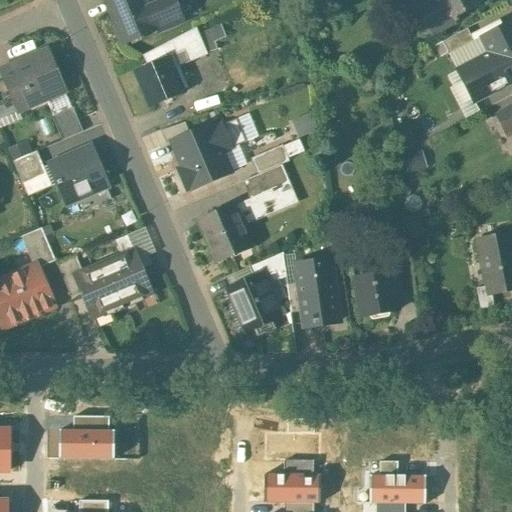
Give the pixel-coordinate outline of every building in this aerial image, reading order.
[(142,0),(104,0),(123,44),(155,31),(156,32),(182,22),(173,0),(172,0),(147,11),(142,0)] [(444,0),(425,0),(415,5),(431,35),(457,21),(455,17),(453,18),(444,0)] [(444,0),(453,18),(455,17),(482,3),(480,0),(444,0)] [(511,21),(481,37),(490,54),(499,73),(506,69),(511,65),(511,21)] [(220,25),(197,35),(205,54),(217,50),(214,43),(225,38),(220,25)] [(194,29),(142,56),(147,67),(168,58),(168,59),(185,52),(189,62),(205,56),(205,54),(197,35),(194,29)] [(466,29),(442,43),(449,55),(473,42),(466,29)] [(47,52),(0,71),(0,105),(11,101),(15,111),(64,91),(47,52)] [(499,73),(490,54),(457,72),(474,102),(511,81),(511,80),(506,69),(499,73)] [(147,67),(135,72),(150,107),(183,94),(182,91),(176,77),(168,59),(168,58),(147,67)] [(181,75),(176,77),(182,91),(187,88),(181,75)] [(511,105),(494,115),(504,134),(511,130),(511,105)] [(72,108),(51,117),(62,141),(82,132),(72,108)] [(317,129),(310,113),(294,121),(301,136),(317,129)] [(184,123),(160,131),(166,144),(170,142),(170,141),(189,133),(184,123)] [(207,132),(205,126),(189,133),(170,141),(170,142),(171,143),(173,142),(181,161),(179,162),(182,168),(177,170),(186,191),(191,189),(191,190),(230,174),(221,152),(231,148),(222,125),(207,132)] [(282,145),(250,159),(257,175),(281,165),(289,162),(282,145)] [(89,148),(48,166),(65,204),(91,193),(89,188),(103,182),(89,148)] [(406,154),(410,172),(428,168),(423,149),(406,154)] [(36,152),(13,162),(21,182),(44,172),(36,152)] [(257,175),(242,182),(250,200),(252,199),(289,183),(281,165),(257,175)] [(289,183),(252,199),(260,217),(297,202),(289,183)] [(233,205),(198,220),(216,263),(234,256),(232,252),(247,246),(249,249),(251,248),(233,205)] [(400,224),(385,226),(389,251),(404,248),(400,224)] [(55,262),(41,228),(28,234),(42,267),(55,262)] [(511,239),(511,232),(477,239),(488,294),(511,288),(511,239)] [(133,252),(104,264),(121,305),(151,293),(133,252)] [(249,268),(254,279),(261,276),(266,286),(285,278),(282,254),(249,268)] [(75,257),(57,265),(70,297),(81,293),(74,277),(82,274),(75,257)] [(329,261),(296,266),(299,283),(303,313),(305,327),(339,322),(329,261)] [(82,274),(74,277),(81,293),(92,318),(121,305),(104,264),(82,274)] [(37,268),(0,283),(0,323),(2,327),(53,305),(37,268)] [(395,270),(354,278),(362,318),(396,311),(392,287),(398,286),(395,270)] [(254,279),(228,290),(246,331),(253,328),(257,338),(276,330),(272,320),(279,317),(266,286),(261,276),(254,279)] [(291,314),(303,313),(299,283),(287,285),(291,314)] [(73,431),(109,432),(109,417),(73,417),(73,431)] [(287,434),(315,434),(315,419),(287,418),(287,434)] [(0,471),(8,471),(8,430),(0,429),(0,471)] [(59,431),(59,458),(113,458),(114,432),(109,432),(73,431),(59,431)] [(284,461),(313,461),(319,461),(319,434),(315,434),(287,434),(265,434),(265,461),(284,461)] [(284,461),(284,475),(313,475),(313,461),(284,461)] [(379,462),(379,476),(397,477),(397,462),(379,462)] [(285,502),(313,502),(318,502),(318,475),(313,475),(284,475),(265,475),(264,502),(285,502)] [(370,476),(370,503),(375,503),(405,504),(424,504),(424,477),(397,477),(379,476),(370,476)] [(79,501),(78,511),(108,511),(109,501),(79,501)] [(285,502),(284,511),(313,511),(313,502),(285,502)] [(404,511),(405,504),(375,503),(375,511),(404,511)]
